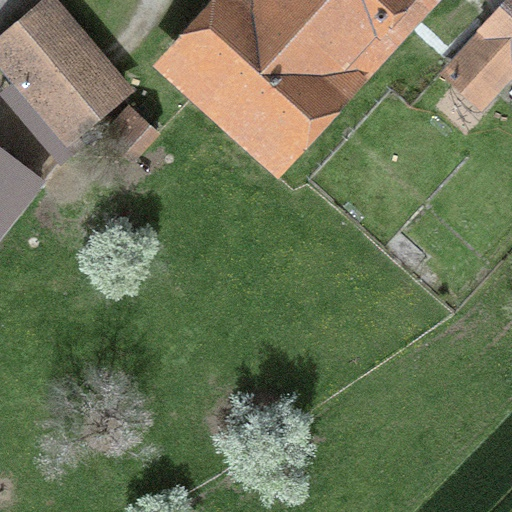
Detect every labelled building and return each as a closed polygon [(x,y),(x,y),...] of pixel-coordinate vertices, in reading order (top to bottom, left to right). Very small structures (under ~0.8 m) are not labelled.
[(382,44),(390,35),(380,26),(403,0),(256,0),(253,4),(249,0),(240,0),(181,67),(279,155),(345,83),(336,74),(372,35),(382,44)] [(0,43),(0,47),(92,156),(110,142),(119,131),(104,113),(123,98),(45,5),(0,43)] [(511,14),(454,79),(484,107),(511,75),(511,14)] [(119,131),(110,142),(135,164),(159,137),(133,116),(119,131)] [(0,153),(0,211),(28,175),(0,153)]
